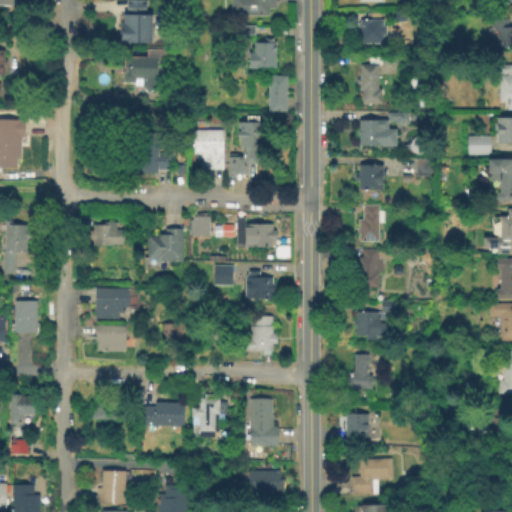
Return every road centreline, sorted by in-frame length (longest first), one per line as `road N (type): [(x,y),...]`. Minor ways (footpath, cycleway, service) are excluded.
road 1 (tertiary): [(309,0),(309,511)]
road 2 (residential): [(60,0),(63,271)]
road 3 (track): [(309,373),(62,371)]
road 4 (track): [(309,198),(62,198)]
road 5 (residential): [(63,271),(64,511)]
